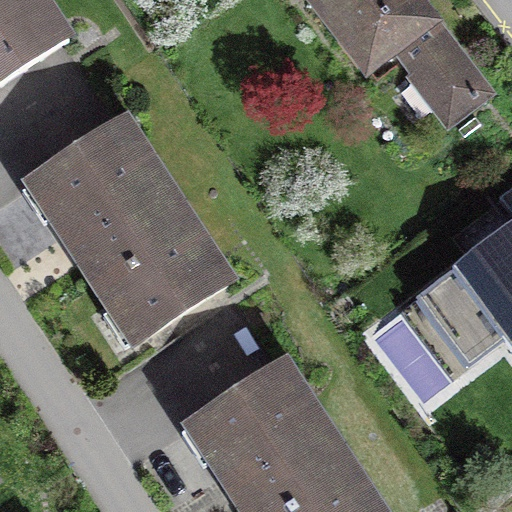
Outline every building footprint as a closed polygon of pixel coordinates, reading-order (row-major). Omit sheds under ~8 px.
[(0,0),(0,88),(69,43),(40,0),(0,0)] [(484,95),(410,0),(317,0),(314,2),(368,73),(396,51),(450,122),(484,95)] [(228,286),(125,128),(33,188),(136,345),(228,286)] [(511,229),(429,294),(461,334),(484,316),(511,351),(511,229)] [(377,511),(284,370),(192,430),(246,511),(377,511)]
